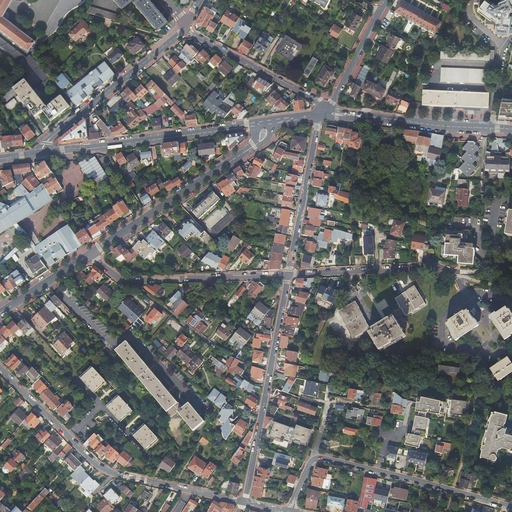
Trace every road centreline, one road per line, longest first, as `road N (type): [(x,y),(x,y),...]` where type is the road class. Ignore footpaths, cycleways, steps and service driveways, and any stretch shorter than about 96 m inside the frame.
road 1 (residential): [(188,490),(94,464),(0,367)]
road 2 (residential): [(288,274),(244,502)]
road 3 (residential): [(288,274),(435,266),(464,290),(505,295)]
road 4 (secondary): [(42,152),(254,125)]
road 5 (residential): [(315,457),(511,506)]
road 6 (residential): [(90,253),(253,146)]
road 7 (secondary): [(322,112),(511,130)]
road 8 (residential): [(42,152),(184,27)]
road 9 (residential): [(322,112),(288,274)]
road 10 (residential): [(184,27),(317,101),(322,112)]
road 11 (residential): [(130,281),(288,274)]
